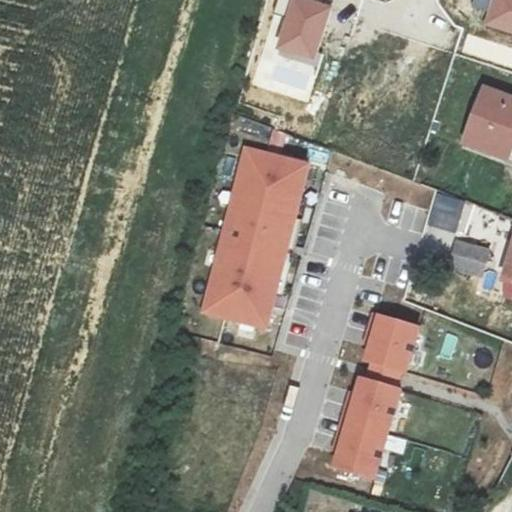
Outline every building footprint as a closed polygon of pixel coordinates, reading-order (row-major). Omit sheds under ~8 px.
[(329,7),(322,5),(323,0),(278,0),(275,12),(287,16),(276,52),(312,63),(329,7)] [(511,0),(494,0),(487,23),(511,32),(511,0)] [(409,57),(427,62),(434,37),(417,32),(409,57)] [(511,100),(483,90),(465,140),(511,156),(511,100)] [(309,162),(244,145),(201,312),(267,329),(309,162)] [(466,200),(438,192),(428,225),(456,234),(466,200)] [(511,229),(498,279),(511,282),(511,229)] [(454,240),(446,265),(481,274),(488,250),(454,240)] [(511,296),(511,282),(498,279),(494,292),(511,296)] [(359,377),(333,466),(374,478),(400,389),(398,388),(403,372),(405,373),(419,327),(377,315),(363,360),(371,363),(366,379),(359,377)]
